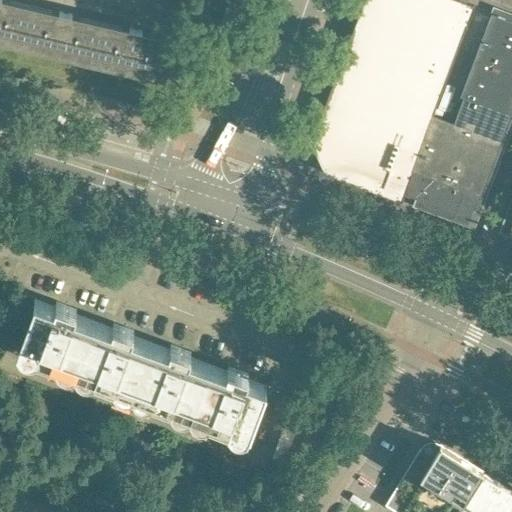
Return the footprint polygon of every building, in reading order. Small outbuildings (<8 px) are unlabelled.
[(0,0),(0,40),(21,46),(30,7),(2,0),(1,0),(0,0)] [(169,0),(178,3),(178,4),(201,12),(205,0),(169,0)] [(363,0),(311,142),(324,171),(401,200),(423,142),(433,115),(472,6),(457,0),(363,0)] [(59,13),(30,7),(21,46),(91,62),(101,23),(72,16),(72,14),(59,11),(59,13)] [(511,19),(491,12),(480,42),(511,54),(511,52),(511,19)] [(129,30),(101,23),(91,62),(162,79),(172,37),(170,37),(169,39),(142,33),(142,30),(129,27),(129,30)] [(480,42),(473,59),(511,74),(511,52),(511,54),(480,42)] [(511,74),(473,59),(467,77),(511,93),(511,74)] [(511,93),(467,77),(460,95),(510,114),(511,109),(511,93)] [(451,120),(450,122),(501,140),(510,114),(460,95),(451,120)] [(450,122),(451,120),(433,115),(423,142),(491,167),(501,140),(450,122)] [(491,167),(423,142),(403,194),(415,199),(425,173),(465,188),(481,194),(491,167)] [(415,199),(414,201),(454,216),(465,188),(425,173),(415,199)] [(35,297),(18,343),(38,350),(36,354),(56,362),(58,358),(76,365),(93,319),(74,312),(76,308),(56,300),(55,305),(35,297)] [(93,319),(76,365),(95,372),(94,376),(113,383),(115,379),(133,386),(150,341),(132,334),(134,329),(114,321),(112,326),(93,319)] [(150,341),(133,386),(152,393),(151,397),(171,404),(172,401),(191,408),(208,362),(189,355),(191,350),(171,343),(169,348),(150,341)] [(208,362),(191,408),(210,415),(208,419),(228,426),(230,422),(249,429),(266,384),(246,377),(248,372),(228,364),(227,369),(208,362)] [(327,405),(333,409),(340,398),(333,394),(327,405)] [(281,434),(293,438),(297,427),(285,422),(281,434)] [(281,434),(279,440),(291,444),(293,438),(281,434)] [(288,450),(291,444),(279,440),(276,446),(288,450)] [(276,446),(274,452),(286,456),(288,450),(276,446)] [(400,511),(457,511),(482,472),(441,447),(439,450),(436,448),(431,456),(430,456),(427,456),(425,456),(423,455),(419,452),(398,485),(400,486),(412,494),(402,511),(401,511),(400,511)] [(286,456),(274,452),(272,458),(284,462),(286,456)] [(482,472),(457,511),(511,511),(511,489),(482,471),(482,472)] [(101,507),(108,511),(114,511),(122,499),(104,488),(94,503),(101,507)]
